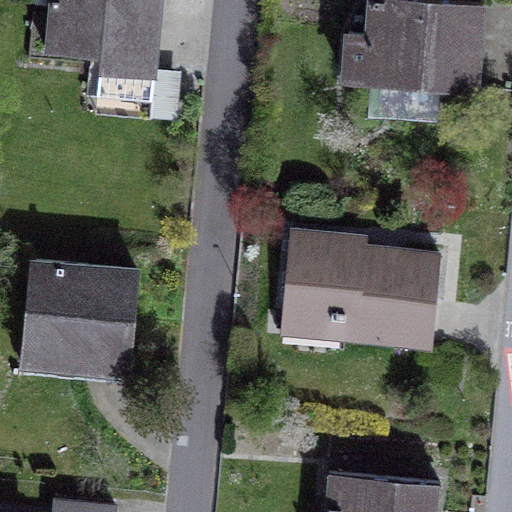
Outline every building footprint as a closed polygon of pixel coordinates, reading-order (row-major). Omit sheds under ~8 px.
[(98,98),(153,103),(156,69),(162,0),(51,0),(47,48),(102,53),(98,98)] [(350,33),(346,78),(371,80),(442,86),(476,88),(483,4),(430,0),(372,0),(370,34),(350,33)] [(97,108),(178,115),(182,71),(156,69),(153,103),(98,98),(97,108)] [(368,115),(439,121),(442,86),(371,80),(368,115)] [(341,336),(432,345),(441,254),(366,247),(367,238),(292,231),(284,315),(343,321),(341,336)] [(34,260),(25,354),(128,364),(137,269),(34,260)] [(282,330),(341,336),(343,321),(284,315),(282,330)] [(127,382),(128,364),(25,354),(23,372),(127,382)] [(325,511),(436,511),(439,481),(330,471),(325,511)] [(54,511),(114,511),(115,505),(55,500),(54,511)]
